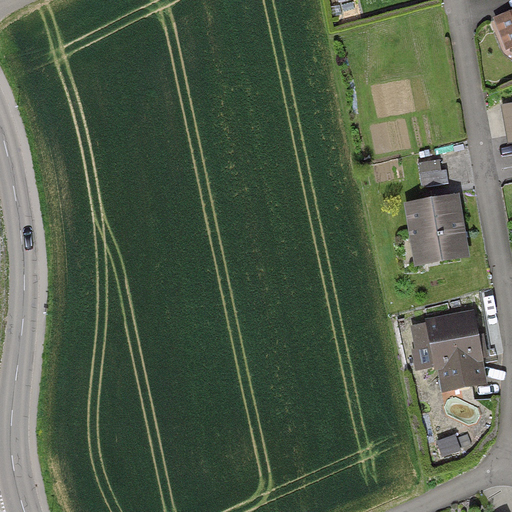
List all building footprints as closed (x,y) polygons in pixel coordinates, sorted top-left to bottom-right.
[(511,9),(493,17),(506,49),(511,47),(511,9)] [(511,142),(511,102),(501,104),(508,143),(511,142)] [(440,159),(418,162),(420,173),(441,170),(440,159)] [(447,169),(441,170),(420,173),(422,187),(449,183),(447,169)] [(460,193),(404,202),(415,265),(470,256),(460,193)] [(474,309),(425,318),(426,322),(411,325),(416,349),(412,349),(417,371),(436,367),(441,393),(489,383),(474,309)] [(456,434),(437,441),(443,458),(462,451),(456,434)]
